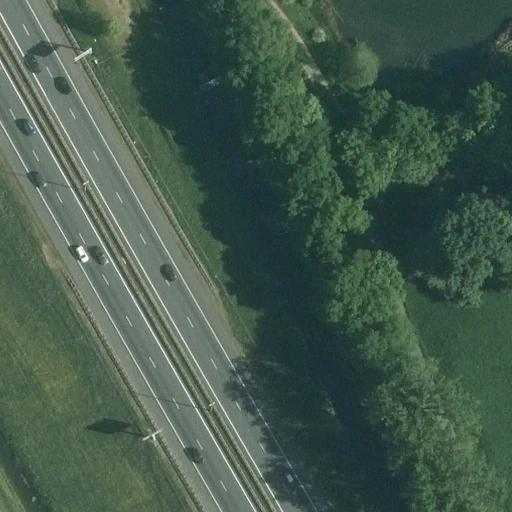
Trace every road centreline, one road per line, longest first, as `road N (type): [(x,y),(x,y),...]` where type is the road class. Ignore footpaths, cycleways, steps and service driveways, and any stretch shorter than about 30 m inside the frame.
road 1 (motorway): [(295,511),(8,0)]
road 2 (motorway): [(0,92),(235,511)]
